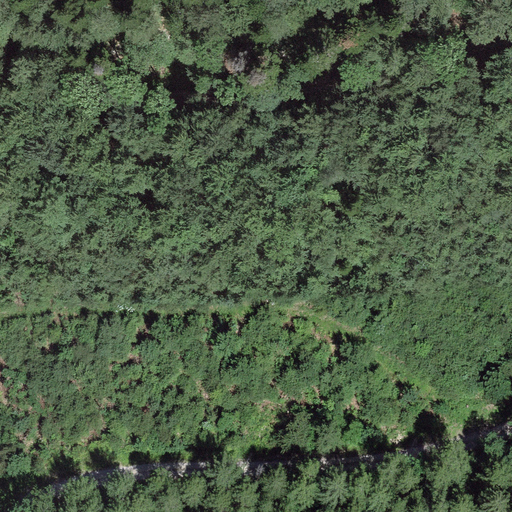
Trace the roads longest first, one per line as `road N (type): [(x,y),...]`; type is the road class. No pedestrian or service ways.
road 1 (track): [(511,37),(341,81),(264,90),(116,95),(0,80)]
road 2 (track): [(20,511),(44,496),(119,475),(346,463),(451,444),(511,423)]
